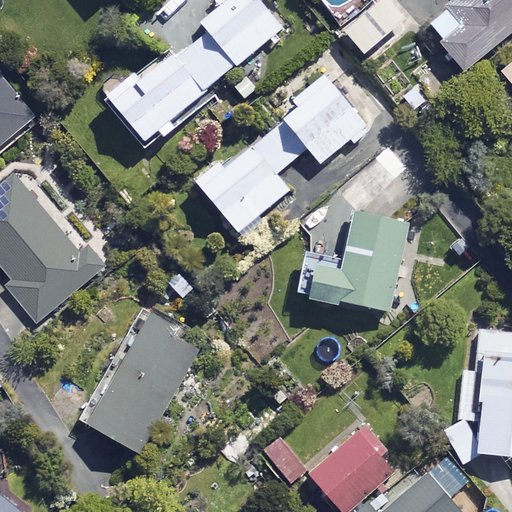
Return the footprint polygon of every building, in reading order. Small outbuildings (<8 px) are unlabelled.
[(281,29),(258,0),(212,0),(217,6),(198,20),(206,30),(167,60),(160,52),(106,94),(148,148),(176,126),(168,116),(281,29)] [(405,16),(391,0),(378,0),(342,28),(360,51),(405,16)] [(511,27),(511,0),(449,0),(422,22),(461,70),(511,27)] [(511,55),(498,66),(511,84),(511,55)] [(264,57),(232,80),(243,96),(276,73),(264,57)] [(305,147),(317,162),(364,125),(324,74),(277,111),(283,118),(223,167),(217,160),(194,179),(241,237),(261,221),(256,214),(288,188),(274,172),(305,147)] [(0,143),(33,117),(0,76),(0,143)] [(413,83),(399,96),(415,114),(429,101),(413,83)] [(77,252),(14,175),(0,186),(0,265),(11,279),(4,285),(36,323),(104,267),(86,245),(77,252)] [(425,226),(351,209),(338,266),(302,258),(295,288),(386,309),(401,246),(420,251),(425,226)] [(199,346),(148,315),(85,418),(136,449),(199,346)] [(457,414),(438,426),(461,462),(479,450),(511,452),(511,331),(479,328),(475,370),(461,368),(457,414)] [(322,356),(309,338),(283,357),(295,375),(322,356)] [(398,466),(362,422),(307,468),(343,511),(398,466)] [(307,469),(280,435),(263,448),(290,483),(307,469)] [(464,511),(478,500),(466,487),(449,502),(422,471),(375,511),(363,498),(347,511),(464,511)] [(22,511),(0,494),(0,511),(22,511)]
